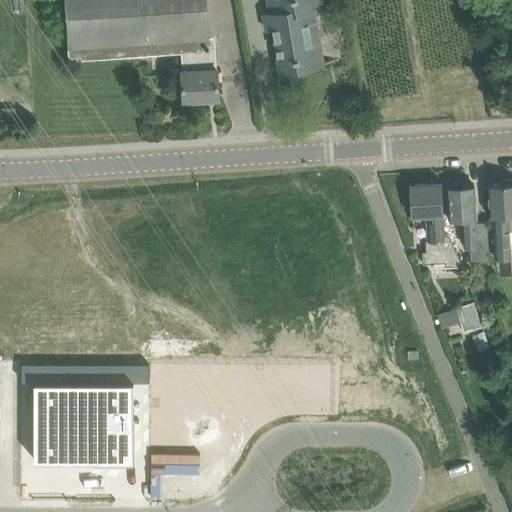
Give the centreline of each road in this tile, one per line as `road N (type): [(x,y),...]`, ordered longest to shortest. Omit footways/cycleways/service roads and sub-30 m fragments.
road 1 (unclassified): [(501,511),(358,149)]
road 2 (tertiary): [(358,149),(0,170)]
road 3 (unclassified): [(377,511),(397,501),(403,473),(394,446),(373,430),(299,433),(254,479)]
road 4 (tertiary): [(358,149),(511,139)]
